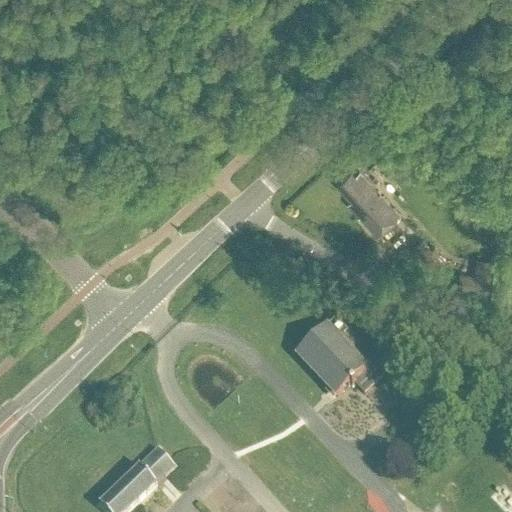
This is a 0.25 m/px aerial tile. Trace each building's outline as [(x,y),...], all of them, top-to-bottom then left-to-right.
[(352,199),(347,203),(377,237),(400,216),(360,171),(355,175),(351,170),(337,183),(352,199)] [(479,191),(476,197),(478,204),(490,209),(495,199),(479,191)] [(413,248),(435,272),(446,262),(423,238),(413,248)] [(496,273),(496,256),(478,256),(478,273),(496,273)] [(489,291),(491,275),(476,274),(460,273),(459,289),(489,291)] [(298,359),(338,401),(350,389),(353,391),(356,389),(365,399),(378,386),(387,377),(336,323),(327,332),(326,331),(298,359)] [(100,510),(102,511),(133,511),(176,472),(159,454),(100,510)]
